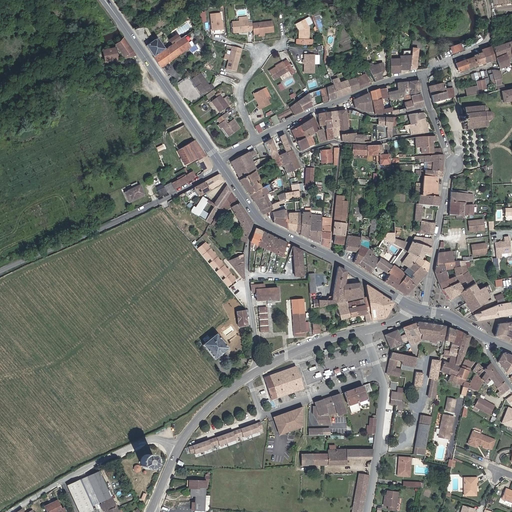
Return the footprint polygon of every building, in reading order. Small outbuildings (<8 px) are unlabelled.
[(211,14),(212,31),(221,30),(220,13),(211,14)] [(249,30),(253,30),(252,23),(248,23),(248,20),(232,21),(232,31),(238,31),(239,30),(241,30),(242,31),(249,31),(249,30)] [(309,20),(301,24),(304,31),(303,31),(302,31),(302,39),(300,39),(300,44),(315,45),(315,40),(311,40),(312,28),(311,26),(309,20)] [(252,22),(252,23),(253,30),(253,34),(258,34),(258,32),(264,32),(272,31),(272,21),(252,22)] [(175,43),(183,38),(180,33),(172,39),(175,43)] [(195,44),(188,34),(185,36),(192,46),(195,44)] [(162,66),(192,46),(185,36),(183,38),(175,43),(167,48),(156,56),(162,66)] [(117,45),(127,60),(128,61),(138,58),(125,37),(120,42),(115,44),(117,45)] [(156,56),(167,48),(160,37),(148,45),(149,45),(156,56)] [(511,40),(493,47),(496,57),(506,53),(510,51),(511,56),(511,40)] [(480,47),(481,49),(485,61),(495,57),(489,44),(480,47)] [(233,46),(230,55),(229,59),(226,68),(235,71),(238,63),(237,62),(238,59),(239,60),(243,50),(233,46)] [(410,56),(409,68),(414,66),(418,47),(416,47),(412,47),(410,56)] [(472,52),(473,54),(476,64),(485,61),(481,49),(472,52)] [(121,62),(118,51),(104,54),(106,62),(107,65),(121,62)] [(510,65),(508,59),(506,53),(496,57),(499,70),(510,65)] [(473,54),(465,57),(468,67),(476,64),(473,54)] [(308,55),(307,73),(317,74),(318,55),(308,55)] [(398,58),(398,69),(409,68),(410,56),(399,55),(398,58)] [(459,60),(455,61),(459,71),(468,67),(465,57),(464,55),(458,58),(459,60)] [(389,57),(388,72),(398,71),(398,69),(398,58),(389,57)] [(272,70),(277,78),(290,71),(292,73),(296,71),(289,60),(272,70)] [(369,67),(371,70),(375,79),(381,77),(380,72),(378,64),(374,65),(373,63),(372,62),(369,63),(370,67),(369,67)] [(501,71),(492,70),(493,77),(494,80),(501,78),(501,71)] [(371,83),(370,81),(367,72),(363,74),(358,76),(357,76),(356,77),(355,77),(345,80),(350,91),(371,83)] [(208,92),(214,89),(211,85),(209,86),(201,74),(192,79),(200,92),(206,89),(208,92)] [(474,88),(483,85),(482,77),(472,79),(474,88)] [(409,96),(417,92),(418,91),(417,79),(407,80),(407,94),(407,98),(409,98),(409,96)] [(333,85),(331,85),(336,97),(350,91),(345,80),(344,81),(333,85)] [(441,80),(434,82),(436,92),(444,90),(446,97),(453,95),(449,80),(445,81),(447,87),(444,88),(441,80)] [(396,98),(401,96),(400,81),(396,81),(394,82),(395,90),(393,90),(386,92),(387,98),(396,98)] [(436,92),(434,82),(426,84),(426,86),(429,95),(436,92)] [(336,97),(331,85),(324,88),(325,92),(329,100),(336,97)] [(499,90),(500,101),(501,102),(508,101),(511,100),(511,86),(498,88),(499,90)] [(389,108),(387,98),(386,92),(385,87),(378,89),(380,98),(372,99),(375,112),(390,109),(389,108)] [(260,105),(262,108),(272,103),(268,95),(264,88),(255,93),(261,104),(260,105)] [(371,91),(372,99),(380,98),(378,89),(371,91)] [(429,95),(431,101),(446,97),(444,90),(436,92),(429,95)] [(219,112),(228,106),(224,99),(219,92),(217,94),(218,96),(211,100),(219,112)] [(322,102),(329,100),(325,92),(319,95),(322,102)] [(372,109),(368,92),(352,99),(354,106),(364,110),(372,109)] [(405,110),(421,105),(417,92),(409,96),(409,98),(409,100),(402,102),(403,107),(396,108),(397,111),(405,110)] [(299,100),(298,100),(303,110),(311,107),(307,95),(306,95),(301,98),(299,100)] [(227,97),(224,99),(228,106),(232,104),(227,97)] [(290,105),(293,111),(295,114),(303,110),(298,100),(290,105)] [(278,113),(277,114),(279,118),(293,111),(290,105),(288,107),(278,113)] [(479,129),(487,127),(489,126),(489,124),(489,123),(488,121),(487,120),(489,120),(490,120),(491,119),(492,118),(492,116),(492,115),(491,113),(490,112),(489,111),(486,111),(487,110),(487,109),(487,107),(486,106),(485,105),(484,105),(483,105),(482,105),(464,107),(464,109),(463,109),(461,110),(461,115),(461,116),(459,116),(459,120),(459,122),(462,122),(462,125),(462,129),(466,128),(466,130),(471,129),(479,129)] [(347,109),(337,110),(338,133),(347,133),(346,112),(347,112),(347,109)] [(404,115),(406,124),(412,122),(411,119),(421,117),(419,111),(418,111),(413,112),(409,113),(404,115)] [(275,115),(270,118),(274,126),(279,123),(275,115)] [(390,116),(377,115),(375,123),(389,123),(390,117),(390,116)] [(317,129),(313,117),(307,120),(308,122),(311,130),(313,129),(315,129),(316,129),(317,129)] [(407,132),(407,134),(423,131),(421,117),(411,119),(412,122),(406,124),(406,126),(408,126),(409,132),(407,132)] [(487,127),(490,131),(496,130),(493,117),(491,119),(490,120),(489,120),(487,120),(488,121),(489,123),(489,124),(489,126),(487,127)] [(223,126),(228,135),(240,128),(235,119),(229,122),(227,122),(225,119),(221,122),(219,123),(221,127),(223,126)] [(321,128),(317,129),(316,129),(315,129),(313,129),(311,130),(308,122),(307,120),(302,123),(301,122),(298,124),(299,126),(300,128),(301,130),(303,136),(304,138),(306,138),(307,137),(311,144),(312,145),(312,146),(313,145),(314,144),(309,137),(311,136),(310,134),(312,133),(317,143),(320,142),(321,141),(322,141),(321,128)] [(297,142),(304,138),(303,136),(301,130),(300,128),(299,126),(298,124),(291,128),(297,142)] [(354,142),(367,140),(366,135),(350,135),(350,133),(349,133),(347,133),(338,133),(338,135),(338,138),(338,141),(340,141),(351,142),(354,142)] [(280,140),(286,154),(290,151),(283,136),(279,137),(279,138),(280,140)] [(435,151),(435,155),(438,156),(440,156),(443,156),(444,156),(443,149),(435,149),(435,141),(439,141),(439,136),(418,138),(420,152),(435,151)] [(304,138),(297,142),(301,151),(303,149),(312,146),(312,145),(311,144),(307,137),(306,138),(304,138)] [(205,150),(197,138),(177,149),(185,166),(198,159),(199,160),(208,155),(207,155),(205,150)] [(264,142),(265,144),(267,148),(267,149),(268,151),(270,156),(277,153),(278,152),(276,148),(273,140),(272,139),(271,139),(264,142)] [(491,140),(492,151),(500,150),(499,140),(491,140)] [(385,146),(355,146),(354,155),(366,155),(367,155),(369,155),(370,156),(378,157),(378,161),(381,161),(380,166),(386,166),(390,166),(390,164),(390,163),(391,159),(391,158),(391,156),(387,156),(386,156),(385,155),(385,152),(385,151),(385,146)] [(317,164),(328,161),(325,149),(314,152),(317,164)] [(243,177),(254,172),(254,171),(256,170),(250,159),(256,157),(253,150),(252,150),(241,156),(239,157),(238,157),(238,156),(233,158),(234,159),(232,160),(230,161),(238,179),(243,177)] [(293,171),(298,168),(295,160),(291,151),(290,151),(286,154),(286,155),(289,161),(293,171)] [(286,154),(280,156),(272,160),(273,163),(274,165),(276,168),(277,168),(281,178),(286,175),(287,175),(286,174),(284,168),(283,166),(282,165),(289,161),(286,155),(286,154)] [(210,161),(208,155),(199,160),(200,164),(204,172),(205,172),(213,167),(210,161)] [(432,155),(415,156),(415,159),(427,159),(427,162),(430,162),(430,171),(439,171),(443,172),(443,169),(444,160),(445,156),(444,156),(443,156),(440,156),(438,156),(435,155),(432,155)] [(286,174),(287,175),(293,171),(289,161),(282,165),(283,166),(284,168),(286,174)] [(301,188),(308,189),(311,167),(309,168),(304,168),(301,188)] [(424,176),(439,178),(442,179),(443,172),(439,171),(430,171),(422,171),(416,170),(415,174),(424,176)] [(243,177),(238,179),(236,180),(245,195),(278,178),(277,176),(274,177),(274,176),(259,184),(254,172),(243,177)] [(177,188),(192,179),(190,176),(189,173),(185,175),(184,174),(180,176),(181,178),(172,183),(173,185),(174,189),(175,189),(177,188)] [(200,195),(201,194),(224,182),(220,174),(195,187),(200,195)] [(439,178),(424,176),(424,179),(423,186),(419,185),(418,194),(437,197),(439,178)] [(280,178),(278,178),(245,195),(249,201),(261,196),(259,193),(280,182),(280,178)] [(127,190),(131,199),(144,193),(140,184),(127,190)] [(174,189),(173,185),(158,190),(161,195),(173,188),(174,189)] [(210,227),(212,224),(230,192),(227,185),(214,205),(200,198),(196,209),(194,208),(192,213),(210,227)] [(287,191),(280,192),(280,193),(280,200),(293,196),(293,190),(287,191)] [(452,191),(451,201),(473,205),(472,194),(452,191)] [(212,225),(212,224),(210,227),(208,231),(210,233),(212,230),(213,230),(225,215),(224,214),(228,207),(236,221),(235,222),(240,232),(239,239),(243,243),(246,235),(249,227),(243,216),(231,194),(212,225)] [(337,213),(347,214),(349,202),(345,201),(346,194),(340,194),(337,213)] [(422,203),(439,207),(440,197),(437,197),(418,194),(415,219),(420,220),(420,218),(422,203)] [(263,207),(265,206),(261,199),(263,198),(262,195),(261,196),(249,201),(254,211),(263,207)] [(473,214),(473,205),(451,201),(450,215),(460,215),(465,215),(467,214),(473,214)] [(265,206),(263,207),(264,213),(267,224),(280,230),(280,228),(280,212),(280,208),(274,209),(272,206),(272,204),(265,206)] [(264,213),(263,207),(254,211),(257,216),(264,213)] [(295,212),(292,233),(292,235),(301,239),(304,217),(305,213),(298,212),(298,210),(298,208),(296,208),(295,212)] [(295,212),(280,212),(280,228),(292,233),(295,212)] [(346,218),(347,214),(337,213),(336,223),(345,224),(346,218)] [(371,273),(376,265),(380,258),(381,255),(376,252),(375,254),(373,253),(374,251),(372,249),(371,248),(369,250),(367,249),(367,241),(369,231),(375,231),(378,219),(366,218),(366,216),(364,215),(363,222),(362,233),(362,234),(362,237),(360,248),(358,253),(354,262),(371,273)] [(301,239),(312,244),(316,218),(304,217),(301,239)] [(326,219),(316,218),(312,244),(322,249),(326,219)] [(470,220),(470,230),(484,229),(484,219),(470,220)] [(422,224),(421,232),(423,233),(434,235),(436,223),(433,222),(422,221),(422,224)] [(347,224),(345,224),(336,223),(335,231),(334,235),(336,235),(346,236),(347,224)] [(257,229),(252,243),(286,257),(292,244),(286,241),(286,240),(257,229)] [(385,256),(392,260),(395,262),(396,260),(397,260),(402,251),(400,249),(398,237),(396,232),(396,231),(396,232),(395,232),(388,232),(378,247),(386,253),(385,256)] [(346,236),(336,235),(335,245),(344,246),(346,236)] [(349,235),(347,251),(358,253),(360,248),(362,237),(349,235)] [(511,253),(509,236),(504,236),(504,242),(494,243),(496,258),(502,257),(502,254),(511,253)] [(412,259),(417,263),(421,259),(423,260),(425,255),(431,256),(432,252),(434,240),(416,237),(404,252),(412,259)] [(237,279),(206,241),(197,249),(228,286),(237,279)] [(302,249),(294,245),(290,255),(294,255),(295,277),(304,276),(302,249)] [(404,252),(402,251),(397,260),(406,270),(412,259),(404,252)] [(439,253),(438,263),(453,261),(453,251),(439,253)] [(380,258),(376,265),(389,274),(393,267),(393,265),(392,265),(380,258)] [(412,259),(406,270),(406,271),(411,276),(412,276),(408,281),(409,282),(414,287),(415,287),(428,272),(417,263),(412,259)] [(430,264),(423,260),(421,259),(417,263),(428,272),(430,264)] [(459,292),(464,301),(477,294),(476,291),(476,290),(472,284),(473,283),(466,271),(463,260),(459,261),(461,266),(462,273),(464,279),(467,285),(461,288),(458,282),(457,282),(443,289),(449,298),(459,292)] [(436,271),(446,268),(455,267),(461,266),(459,261),(453,261),(438,263),(436,271)] [(339,267),(338,267),(331,299),(314,298),(313,305),(311,305),(311,306),(311,309),(323,306),(324,306),(361,298),(364,297),(365,297),(363,283),(347,285),(348,272),(348,271),(339,267)] [(389,274),(384,281),(390,285),(405,295),(408,294),(415,287),(414,287),(409,282),(408,281),(412,276),(411,276),(406,271),(406,270),(402,275),(393,267),(389,274)] [(440,281),(449,277),(446,268),(436,271),(436,272),(440,281)] [(455,275),(449,277),(440,281),(442,289),(443,289),(457,282),(455,275)] [(252,291),(254,291),(257,291),(257,293),(256,294),(256,295),(257,296),(259,295),(260,295),(261,299),(268,299),(272,299),(279,298),(278,287),(265,288),(265,284),(255,284),(254,281),(252,281),(252,284),(252,291)] [(368,296),(372,321),(385,318),(396,302),(367,284),(368,296)] [(487,284),(476,291),(477,294),(464,301),(470,310),(489,299),(487,293),(491,291),(487,284)] [(368,296),(365,297),(364,297),(365,299),(361,300),(363,315),(365,315),(366,323),(372,321),(368,296)] [(351,318),(363,315),(361,300),(349,303),(349,302),(338,304),(341,319),(351,317),(351,318)] [(506,301),(502,302),(498,302),(490,303),(489,304),(483,306),(476,309),(470,312),(471,313),(465,314),(468,319),(469,320),(479,318),(503,314),(508,314),(506,301)] [(268,331),(267,307),(260,307),(261,332),(268,331)] [(244,325),(242,311),(234,313),(234,318),(235,327),(244,325)] [(510,330),(511,326),(511,320),(500,322),(500,326),(503,326),(503,329),(504,329),(510,331),(510,330)] [(430,341),(432,341),(436,342),(436,341),(438,341),(438,339),(444,340),(446,325),(420,322),(421,339),(430,340),(430,341)] [(503,333),(504,329),(503,329),(503,326),(500,326),(500,322),(491,322),(488,336),(500,341),(504,334),(503,333)] [(457,348),(459,342),(452,341),(454,330),(447,327),(445,341),(451,341),(451,347),(457,348)] [(383,341),(386,348),(389,347),(399,342),(393,328),(384,332),(380,334),(383,341)] [(399,342),(389,347),(386,348),(387,351),(388,351),(392,352),(406,347),(405,345),(417,341),(411,328),(393,328),(399,342)] [(510,331),(504,329),(503,333),(504,334),(500,341),(508,344),(510,331)] [(462,333),(454,330),(452,341),(459,342),(462,333)] [(217,359),(230,349),(219,334),(219,333),(205,343),(217,359)] [(462,333),(459,342),(457,348),(455,353),(462,355),(469,335),(462,333)] [(455,353),(457,348),(451,347),(444,347),(444,352),(444,354),(455,356),(455,353)] [(394,360),(401,361),(402,355),(398,353),(394,352),(393,353),(386,370),(387,370),(386,374),(398,376),(399,369),(393,368),(394,360)] [(462,355),(455,353),(455,356),(453,361),(457,362),(462,355)] [(505,372),(505,371),(511,357),(511,356),(504,353),(502,353),(497,362),(505,372)] [(402,355),(401,361),(411,362),(411,366),(413,366),(414,357),(410,356),(402,355)] [(463,359),(460,364),(468,367),(475,358),(473,358),(472,359),(468,357),(463,359)] [(447,372),(452,363),(453,361),(449,359),(448,362),(444,361),(441,370),(447,372)] [(429,378),(432,378),(437,379),(440,361),(432,360),(429,378)] [(474,374),(471,377),(481,384),(482,383),(485,386),(489,381),(496,389),(503,382),(489,361),(481,371),(483,373),(478,378),(476,376),(474,374)] [(457,366),(456,365),(452,363),(447,372),(449,373),(446,379),(451,381),(457,366)] [(477,363),(471,372),(474,374),(476,376),(481,371),(477,366),(479,364),(477,363)] [(468,367),(460,364),(458,366),(457,366),(451,381),(462,386),(463,386),(465,379),(468,367)] [(265,377),(273,399),(304,387),(296,365),(265,377)] [(424,373),(416,372),(414,385),(423,387),(424,373)] [(465,379),(463,386),(468,388),(475,391),(481,384),(471,377),(468,381),(465,379)] [(503,382),(496,389),(499,392),(497,395),(500,397),(508,389),(503,382)] [(362,386),(353,389),(358,405),(368,402),(362,386)] [(358,405),(353,389),(344,392),(351,413),(360,410),(358,405)] [(394,391),(393,394),(392,401),(396,402),(397,399),(403,400),(404,393),(394,391)] [(320,400),(312,403),(314,407),(311,407),(311,415),(317,426),(330,425),(326,415),(335,412),(336,416),(344,413),(338,394),(320,400)] [(507,395),(505,394),(499,400),(502,404),(504,407),(511,401),(507,395)] [(487,405),(471,396),(466,405),(483,414),(487,405)] [(446,406),(453,408),(456,399),(449,397),(446,406)] [(303,428),(303,407),(273,417),(279,435),(303,428)] [(511,408),(509,408),(501,422),(511,427),(511,408)] [(454,416),(443,414),(439,437),(450,438),(454,416)] [(430,427),(432,419),(421,417),(414,456),(424,458),(426,450),(425,450),(429,427),(430,427)] [(258,422),(242,429),(245,437),(261,431),(258,422)] [(467,442),(473,445),(474,443),(477,444),(490,450),(494,439),(472,430),(467,442)] [(233,431),(217,437),(220,446),(237,441),(233,431)] [(209,439),(194,444),(197,454),(212,449),(209,439)] [(372,459),(373,449),(328,449),(327,453),(303,453),(302,462),(347,464),(347,459),(372,459)] [(410,459),(398,457),(396,475),(407,476),(410,459)] [(133,469),(135,470),(136,471),(138,472),(139,472),(142,472),(143,471),(145,470),(146,468),(147,466),(147,464),(146,462),(146,460),(144,459),(143,458),(140,458),(139,458),(137,458),(135,459),(134,460),(133,462),(132,464),(133,467),(133,469)] [(357,473),(353,501),(351,511),(361,511),(367,475),(359,474),(357,473)] [(90,505),(92,505),(98,502),(102,500),(101,497),(91,474),(81,478),(80,478),(79,479),(90,505)] [(465,477),(466,496),(478,495),(477,481),(478,481),(478,476),(465,477)] [(74,511),(82,508),(83,509),(90,505),(79,479),(69,484),(80,505),(68,511),(66,511),(74,511)] [(57,490),(68,511),(80,505),(69,484),(57,490)] [(189,500),(189,511),(199,511),(199,492),(199,485),(183,485),(183,492),(185,492),(185,500),(189,500)] [(511,489),(507,488),(503,498),(511,502),(511,489)] [(387,494),(386,504),(389,504),(388,508),(396,509),(397,501),(397,498),(398,491),(387,490),(387,494)] [(98,502),(92,505),(93,506),(104,501),(102,496),(101,497),(102,500),(98,502)] [(109,511),(105,502),(104,501),(93,506),(91,507),(93,511),(109,511)]
